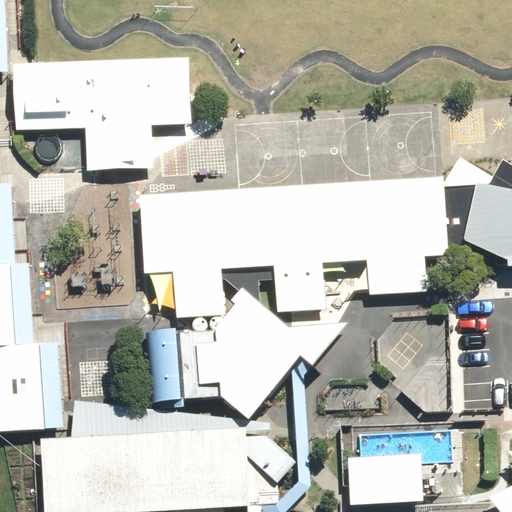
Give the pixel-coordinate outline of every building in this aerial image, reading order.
[(0,0),(0,75),(9,76),(6,0),(0,0)] [(193,63),(14,70),(16,136),(83,134),(84,174),(153,172),(151,132),(196,131),(193,63)] [(487,191),(477,188),(464,243),(507,265),(509,272),(511,272),(511,170),(502,164),(487,191)] [(444,180),(141,201),(146,281),(176,279),(178,320),(222,317),(219,276),(278,272),(281,315),(323,312),(320,269),(372,265),(374,296),(424,292),(421,262),(450,260),(444,180)] [(18,274),(0,273),(0,356),(18,357),(18,274)] [(217,334),(146,338),(151,406),(221,401),(250,424),(299,365),(234,313),(217,334)] [(449,320),(400,321),(376,344),(378,363),(424,414),(450,414),(449,320)] [(41,357),(0,358),(0,438),(45,437),(41,357)] [(276,432),(43,446),(46,511),(218,511),(280,508),(276,432)] [(423,467),(350,470),(352,511),(424,507),(423,467)] [(511,511),(511,489),(487,501),(496,511),(511,511)]
